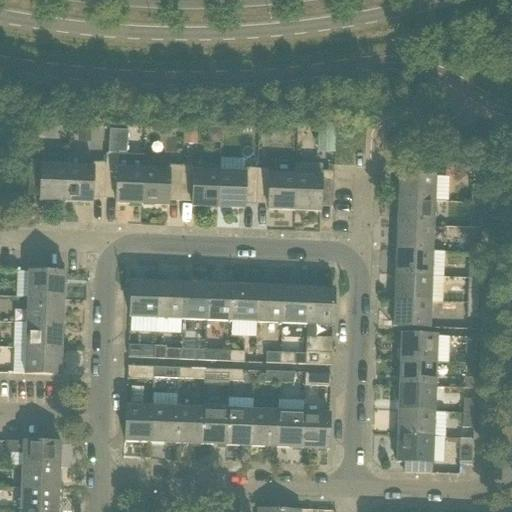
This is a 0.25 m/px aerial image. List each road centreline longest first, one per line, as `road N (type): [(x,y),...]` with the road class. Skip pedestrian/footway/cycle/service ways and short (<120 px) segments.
road 1 (tertiary): [(0,16),(79,29),(218,34),(319,26),(452,0)]
road 2 (residential): [(353,489),(99,480)]
road 3 (residential): [(108,244),(362,252)]
road 4 (residential): [(362,252),(353,489)]
road 5 (residential): [(101,418),(108,244)]
road 6 (residential): [(511,478),(470,494),(353,489)]
